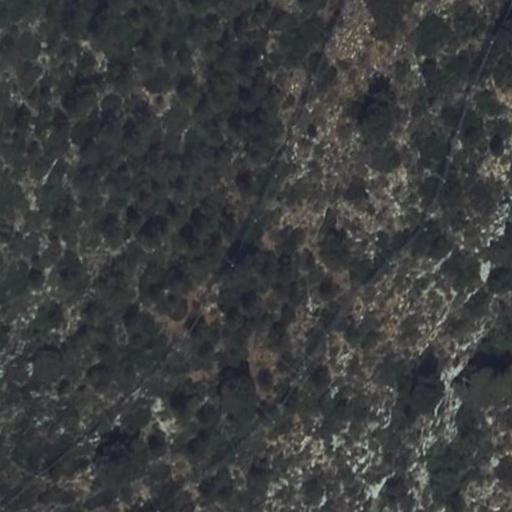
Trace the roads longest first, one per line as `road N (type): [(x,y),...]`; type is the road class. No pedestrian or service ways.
road 1 (primary): [(51,0),(94,81),(288,309),(399,401),(511,454)]
road 2 (primary): [(429,0),(305,272),(233,511)]
